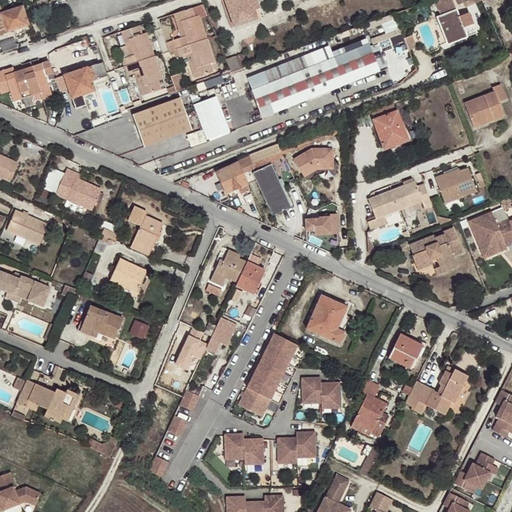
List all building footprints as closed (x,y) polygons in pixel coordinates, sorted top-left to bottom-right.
[(40,10),(49,7),(46,0),(40,0),(37,1),(40,10)] [(224,0),(234,26),(257,19),(253,8),(251,4),(257,2),(261,0),(224,0)] [(207,15),(203,4),(196,7),(201,17),(207,15)] [(0,34),(13,30),(21,27),(29,25),(22,6),(0,13),(0,34)] [(173,14),(178,30),(183,29),(186,36),(181,38),(173,40),(176,49),(207,39),(199,16),(195,17),(192,8),(173,14)] [(456,10),(437,17),(448,44),(466,37),(463,28),(473,24),(469,13),(458,18),(456,10)] [(398,19),(388,23),(391,31),(402,26),(398,19)] [(142,34),(139,25),(121,32),(126,48),(126,49),(131,47),(133,55),(121,59),(124,67),(154,56),(146,33),(142,34)] [(93,87),(109,81),(96,45),(89,47),(87,39),(73,43),(75,51),(85,48),(91,67),(64,76),(75,109),(86,106),(82,95),(94,91),(93,87)] [(207,39),(176,49),(179,57),(187,54),(191,53),(194,61),(189,62),(195,78),(213,72),(211,64),(214,62),(207,39)] [(176,49),(173,40),(166,42),(169,52),(176,49)] [(75,51),(73,43),(55,49),(64,76),(91,67),(85,48),(75,51)] [(329,46),(248,79),(262,118),(379,71),(368,45),(334,59),(329,46)] [(119,50),(121,59),(133,55),(131,47),(126,49),(126,48),(119,50)] [(154,56),(124,67),(127,76),(135,73),(139,72),(142,79),(137,81),(142,96),(160,90),(158,81),(162,80),(154,56)] [(226,60),(231,71),(241,68),(236,56),(226,60)] [(46,76),(53,73),(49,61),(41,64),(46,76)] [(46,76),(41,64),(32,67),(33,72),(24,75),(23,70),(14,73),(5,75),(3,70),(0,71),(0,93),(0,94),(9,91),(11,96),(29,91),(31,96),(41,92),(39,87),(48,84),(46,76)] [(5,75),(14,73),(12,67),(3,70),(5,75)] [(210,82),(212,86),(227,80),(226,76),(210,82)] [(50,89),(48,84),(39,87),(41,92),(50,89)] [(465,104),(473,125),(486,119),(488,123),(504,116),(499,103),(506,100),(500,84),(492,87),(494,92),(465,104)] [(13,102),(31,96),(29,91),(11,96),(13,102)] [(180,98),(132,116),(143,147),(192,130),(180,98)] [(216,99),(193,107),(207,142),(229,134),(216,99)] [(393,104),(371,112),(374,120),(372,120),(384,151),(409,141),(397,111),(396,111),(393,104)] [(486,119),(473,125),(474,128),(488,123),(486,119)] [(336,124),(250,156),(254,166),(340,134),(336,124)] [(313,148),(294,159),(304,177),(318,168),(331,169),(332,150),(313,148)] [(0,177),(10,182),(18,164),(0,156),(0,177)] [(254,166),(250,156),(237,162),(238,163),(217,173),(228,199),(249,190),(243,175),(249,172),(255,169),(254,166)] [(252,173),(273,215),(292,206),(271,164),(252,173)] [(73,179),(75,173),(67,169),(55,196),(92,211),(96,202),(99,194),(101,191),(76,180),(73,179)] [(448,176),(447,173),(435,178),(445,204),(477,192),(468,169),(460,171),(448,176)] [(481,187),(488,185),(485,172),(478,173),(481,187)] [(432,206),(423,184),(417,187),(415,181),(414,181),(404,185),(368,199),(374,217),(367,220),(370,230),(394,219),(391,214),(422,201),(425,209),(432,206)] [(130,248),(149,256),(155,242),(159,233),(163,224),(145,216),(147,213),(134,207),(127,221),(140,226),(130,248)] [(6,231),(15,235),(28,241),(39,245),(49,225),(15,210),(6,231)] [(0,225),(5,228),(11,216),(0,211),(0,225)] [(511,229),(509,221),(508,219),(496,224),(491,212),(468,221),(480,251),(503,242),(505,246),(511,243),(511,229)] [(336,217),(305,219),(307,238),(338,235),(336,217)] [(117,227),(106,223),(103,230),(101,235),(108,238),(115,241),(117,235),(114,233),(117,227)] [(435,238),(434,236),(434,235),(409,245),(413,255),(412,256),(416,267),(432,261),(431,259),(436,257),(437,259),(439,267),(455,261),(454,257),(452,254),(462,250),(454,228),(443,232),(444,235),(435,238)] [(28,241),(15,235),(13,240),(27,246),(28,241)] [(101,235),(98,243),(105,245),(108,238),(101,235)] [(503,242),(480,251),(483,258),(506,249),(505,246),(503,242)] [(237,284),(247,263),(239,259),(240,256),(229,251),(223,262),(220,260),(210,281),(222,287),(226,279),(237,284)] [(119,259),(110,280),(137,292),(146,273),(134,267),(134,266),(119,259)] [(432,261),(416,267),(418,271),(433,264),(432,261)] [(458,267),(455,261),(439,267),(434,269),(436,275),(458,267)] [(265,271),(247,263),(237,284),(236,287),(245,291),(248,286),(257,290),(265,271)] [(0,290),(7,293),(13,276),(0,271),(0,290)] [(19,279),(13,276),(7,293),(22,299),(41,307),(50,288),(21,276),(19,279)] [(137,292),(110,280),(106,288),(137,301),(140,294),(137,292)] [(221,290),(208,285),(205,291),(218,297),(221,290)] [(74,299),(78,290),(77,290),(65,286),(61,294),(74,299)] [(245,291),(254,295),(257,290),(248,286),(245,291)] [(22,299),(7,293),(5,299),(19,305),(22,299)] [(339,313),(343,315),(346,308),(321,296),(306,329),(339,344),(344,333),(343,332),(332,328),(339,313)] [(90,306),(82,327),(98,333),(115,340),(123,319),(90,306)] [(343,315),(339,313),(332,328),(343,332),(349,319),(348,316),(343,315)] [(208,345),(202,357),(211,362),(220,343),(226,346),(236,325),(221,318),(216,327),(208,345)] [(144,337),(148,326),(135,321),(130,334),(136,336),(137,334),(144,337)] [(98,333),(82,327),(80,332),(96,338),(98,333)] [(55,332),(49,329),(44,340),(50,342),(55,332)] [(238,405),(261,417),(298,346),(274,334),(247,388),(238,405)] [(410,369),(422,346),(400,334),(388,358),(410,369)] [(188,336),(175,364),(186,369),(193,355),(201,359),(202,357),(208,345),(188,336)] [(425,348),(422,346),(410,369),(414,371),(425,348)] [(54,379),(59,367),(55,366),(50,378),(54,379)] [(416,381),(412,389),(405,404),(412,407),(411,409),(421,415),(426,406),(444,416),(451,404),(453,404),(468,377),(454,370),(452,374),(445,371),(438,383),(440,386),(436,393),(432,391),(432,390),(416,381)] [(24,381),(25,380),(18,377),(13,387),(20,390),(20,389),(24,381)] [(302,379),(302,404),(321,403),(321,386),(321,384),(321,381),(317,381),(317,378),(302,379)] [(55,393),(27,380),(26,382),(23,391),(17,404),(36,412),(39,406),(48,410),(52,420),(54,422),(61,420),(68,406),(73,408),(80,395),(67,389),(65,393),(56,389),(55,393)] [(380,387),(366,380),(360,392),(367,395),(374,398),(380,387)] [(324,386),(321,386),(321,403),(321,409),(340,408),(340,383),(324,384),(324,386)] [(190,414),(197,399),(185,393),(177,408),(190,414)] [(500,411),(499,414),(511,420),(511,401),(498,394),(492,407),(498,410),(500,411)] [(367,395),(353,422),(372,430),(371,433),(370,434),(379,437),(386,424),(377,420),(379,416),(380,416),(382,413),(387,404),(374,398),(367,395)] [(61,420),(67,422),(73,408),(68,406),(61,420)] [(11,415),(24,420),(26,417),(13,411),(11,415)] [(390,416),(382,413),(380,416),(379,416),(377,420),(386,424),(390,416)] [(511,426),(511,420),(499,414),(498,416),(496,415),(492,421),(495,423),(489,434),(496,438),(498,433),(505,436),(511,440),(511,438),(511,431),(510,430),(511,426)] [(178,440),(185,425),(173,419),(165,434),(178,440)] [(372,430),(353,422),(352,424),(371,433),(372,430)] [(296,440),(296,457),(315,457),(315,432),(299,432),(299,435),(296,435),(296,438),(296,440)] [(505,436),(498,433),(496,438),(502,442),(505,436)] [(225,459),(244,459),(243,439),(243,436),(240,437),(240,434),(224,434),(225,459)] [(83,444),(93,449),(96,441),(87,437),(83,444)] [(96,441),(93,449),(110,457),(118,440),(111,437),(108,442),(101,444),(96,441)] [(277,439),(278,464),(296,463),(296,457),(296,440),(293,441),(293,438),(277,439)] [(244,459),(244,464),(263,464),(262,439),(246,439),(247,442),(243,442),(244,459)] [(372,468),(379,455),(372,451),(365,464),(366,465),(372,468)] [(467,477),(482,485),(487,476),(491,479),(495,472),(488,469),(482,465),(484,460),(478,456),(472,469),(469,467),(466,473),(468,474),(467,477)] [(159,480),(166,465),(154,459),(146,474),(159,480)] [(484,460),(482,465),(488,469),(491,463),(484,460)] [(366,481),(372,468),(366,465),(359,478),(366,481)] [(0,490),(1,493),(0,493),(0,508),(2,508),(3,511),(26,503),(36,507),(41,495),(27,488),(15,492),(14,489),(16,488),(11,473),(0,477),(0,490)] [(478,493),(482,485),(467,477),(465,479),(463,478),(456,475),(450,487),(470,497),(474,490),(478,493)] [(346,485),(335,479),(317,511),(343,511),(335,508),(346,485)] [(264,504),(263,511),(282,511),(282,496),(267,496),(267,499),(263,499),(263,502),(264,504)] [(385,511),(389,504),(374,496),(366,511),(369,511),(385,511)] [(463,511),(466,507),(446,496),(439,509),(445,511),(463,511)] [(244,511),(244,502),(245,499),(241,499),(241,497),(226,497),(225,511),(244,511)] [(244,502),(244,511),(263,511),(264,504),(260,504),(260,502),(244,502)]
